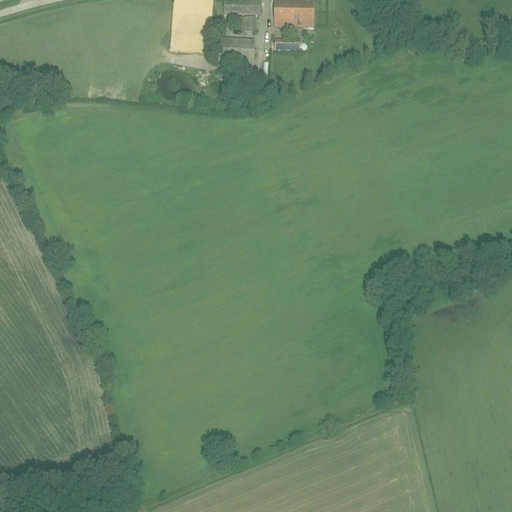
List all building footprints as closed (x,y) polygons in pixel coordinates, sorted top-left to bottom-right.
[(260,16),(260,1),(224,1),(224,16),(260,16)] [(313,28),(313,3),(294,3),(294,1),(274,1),(274,28),(313,28)] [(245,19),(245,36),(258,36),(258,19),(245,19)] [(255,42),(219,40),(217,68),(253,70),(255,42)] [(300,52),(300,41),(274,41),(274,52),(300,52)] [(245,71),(244,91),(274,93),(275,73),(245,71)]
